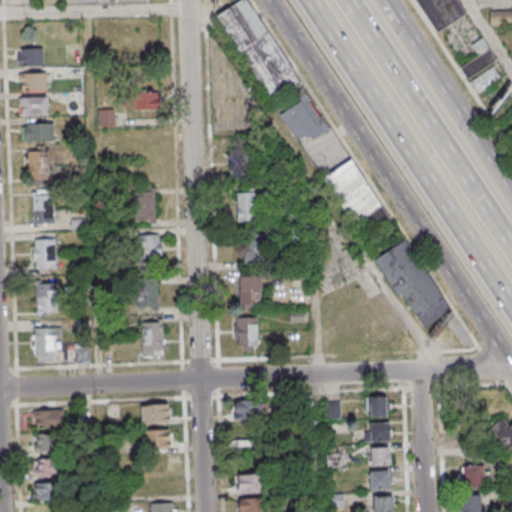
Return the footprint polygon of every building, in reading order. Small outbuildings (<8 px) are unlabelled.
[(252,0),(239,0),(218,13),(295,148),(327,130),(252,0)] [(413,0),(434,34),(466,15),(456,0),(413,0)] [(511,11),(490,12),(490,26),(511,25),(511,11)] [(474,57),(460,66),(476,94),(502,79),(492,64),(496,61),(483,39),(468,47),(474,57)] [(43,65),(43,48),(18,48),(18,65),(43,65)] [(47,90),(47,72),(18,72),(18,90),(47,90)] [(66,91),(66,114),(83,114),(83,91),(66,91)] [(160,94),(129,94),(129,109),(160,109),(160,94)] [(48,115),(48,97),(20,97),(20,115),(48,115)] [(115,108),(98,108),(98,126),(115,126),(115,108)] [(22,123),(22,140),(54,140),(54,123),(22,123)] [(49,182),(49,149),(29,149),(29,182),(49,182)] [(229,180),(252,180),(252,149),(229,149),(229,180)] [(352,225),(365,218),(371,228),(389,217),(353,158),(322,177),(352,225)] [(237,221),(257,221),(257,189),(237,189),(237,221)] [(134,222),(155,222),(155,191),(134,191),(134,222)] [(32,192),(32,224),(53,224),(53,192),(32,192)] [(161,235),(138,235),(138,261),(161,261),(161,235)] [(245,264),(265,264),(265,235),(245,235),(245,264)] [(34,238),(34,268),(56,268),(56,238),(34,238)] [(377,256),(418,331),(451,313),(409,238),(377,256)] [(261,276),(240,276),(240,306),(261,306),(261,276)] [(157,282),(136,282),(136,308),(157,308),(157,282)] [(57,312),(57,283),(36,283),(36,312),(57,312)] [(235,347),(258,347),(258,317),(235,317),(235,347)] [(163,357),(163,322),(141,322),(141,357),(163,357)] [(34,361),(58,361),(58,328),(34,328),(34,361)] [(89,349),(67,349),(67,363),(89,363),(89,349)] [(386,416),(386,396),(365,396),(365,416),(386,416)] [(262,401),(234,401),(234,420),(262,420),(262,401)] [(340,417),(340,403),(326,403),(326,417),(340,417)] [(169,404),(142,404),(142,422),(169,422),(169,404)] [(63,410),(34,410),(34,428),(63,428),(63,410)] [(390,422),(365,422),(365,441),(390,441),(390,422)] [(511,423),(496,435),(511,456),(511,423)] [(144,448),(169,448),(169,430),(144,430),(144,448)] [(36,451),(59,451),(59,434),(36,434),(36,451)] [(391,465),(391,447),(371,447),(371,465),(391,465)] [(34,459),(34,477),(59,477),(59,459),(34,459)] [(487,466),(462,466),(462,487),(487,487),(487,466)] [(370,488),(389,488),(389,470),(370,470),(370,488)] [(264,475),(236,475),(236,493),(264,493),(264,475)] [(56,483),(32,483),(32,500),(56,500),(56,483)] [(461,495),(460,511),(480,511),(481,495),(461,495)] [(238,498),(237,511),(265,511),(265,498),(238,498)] [(149,503),(149,511),(176,511),(177,503),(149,503)]
